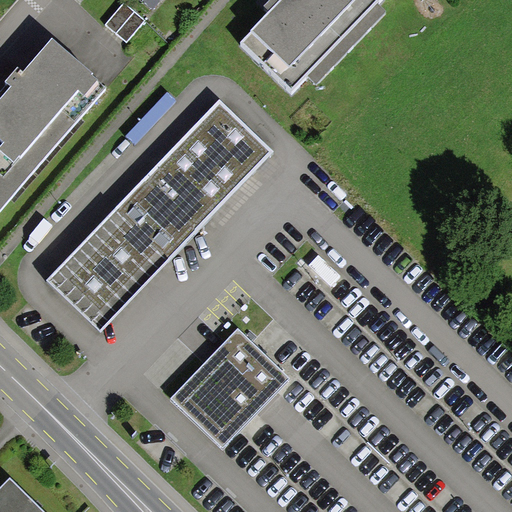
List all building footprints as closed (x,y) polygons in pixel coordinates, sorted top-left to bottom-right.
[(137,0),(151,13),(162,0),(137,0)] [(292,95),(342,42),(298,0),(281,0),(239,45),(292,95)] [(298,0),(342,42),(382,0),(298,0)] [(125,47),(144,26),(123,7),(104,28),(125,47)] [(50,33),(0,89),(0,121),(43,159),(109,85),(50,33)] [(223,99),(49,278),(104,332),(279,152),(223,99)] [(0,207),(43,159),(0,121),(0,207)] [(253,343),(238,329),(170,399),(174,403),(222,449),(290,379),(253,343)] [(51,511),(17,476),(0,492),(0,511),(51,511)]
